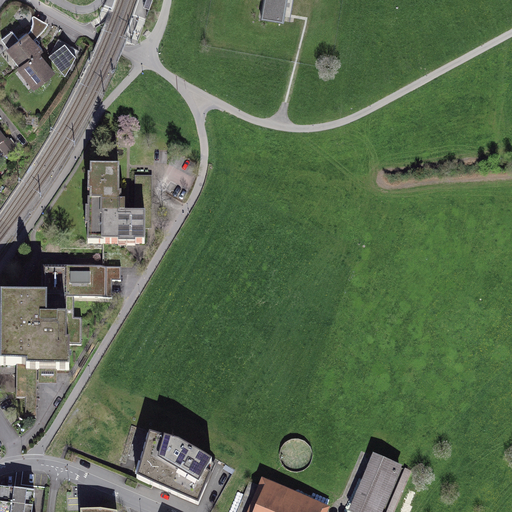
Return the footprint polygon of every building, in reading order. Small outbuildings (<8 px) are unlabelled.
[(152,0),(145,0),(143,6),(150,8),(152,0)] [(287,0),(263,0),(260,20),(283,24),(287,0)] [(26,32),(5,50),(19,67),(15,70),(32,91),(53,74),(36,53),(41,50),(26,32)] [(66,46),(50,58),(65,76),(79,58),(66,46)] [(11,143),(1,151),(8,160),(18,152),(11,143)] [(109,167),(76,167),(75,250),(136,250),(136,213),(114,213),(114,197),(109,195),(109,167)] [(41,298),(1,297),(0,353),(0,365),(17,366),(26,365),(26,370),(43,370),(69,370),(69,345),(81,346),(81,319),(74,319),(74,298),(106,299),(106,281),(121,282),(121,268),(42,267),(41,298)] [(26,365),(17,366),(16,399),(26,399),(26,417),(36,417),(36,398),(43,398),(43,370),(26,370),(26,365)] [(138,463),(133,478),(199,505),(218,461),(179,440),(131,426),(122,458),(138,463)] [(371,458),(348,511),(384,511),(401,471),(371,458)] [(261,483),(249,511),(329,511),(330,509),(261,483)] [(36,511),(39,495),(0,489),(0,511),(36,511)]
